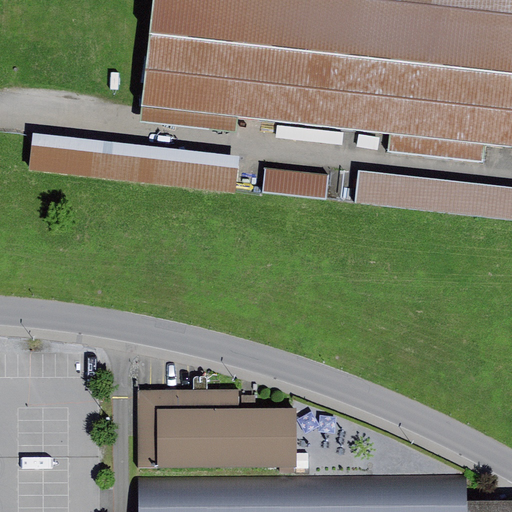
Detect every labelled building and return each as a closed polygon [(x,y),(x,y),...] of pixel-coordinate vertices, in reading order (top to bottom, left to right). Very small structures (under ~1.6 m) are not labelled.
[(511,0),(163,0),(151,118),(511,156),(511,0)] [(239,157),(36,135),(32,170),(235,192),(239,157)] [(327,176),(266,169),(263,193),(324,200),(327,176)] [(511,189),(361,172),(357,204),(511,221),(511,189)] [(239,390),(136,392),(138,472),(299,468),(298,407),(240,408),(239,390)] [(467,483),(143,485),(142,511),(511,511),(511,502),(468,502),(467,483)]
